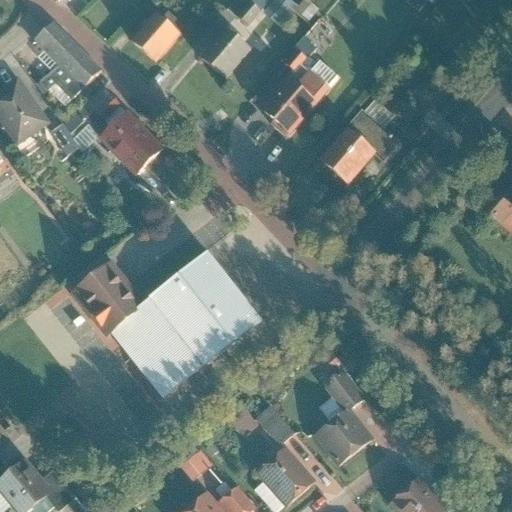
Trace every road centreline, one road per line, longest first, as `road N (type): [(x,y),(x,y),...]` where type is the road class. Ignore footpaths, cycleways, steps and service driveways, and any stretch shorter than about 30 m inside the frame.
road 1 (residential): [(58,9),(343,283)]
road 2 (residential): [(343,283),(511,88)]
road 3 (residential): [(343,283),(459,407)]
road 4 (residential): [(459,407),(334,511)]
